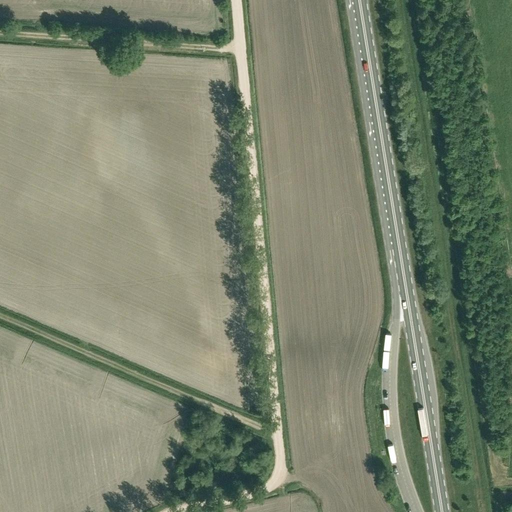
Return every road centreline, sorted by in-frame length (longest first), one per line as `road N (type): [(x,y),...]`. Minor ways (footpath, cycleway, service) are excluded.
road 1 (track): [(176,511),(258,491),(275,481),(280,466),(235,0)]
road 2 (primary): [(441,511),(359,0)]
road 3 (track): [(0,316),(277,436)]
road 4 (track): [(0,33),(240,48)]
